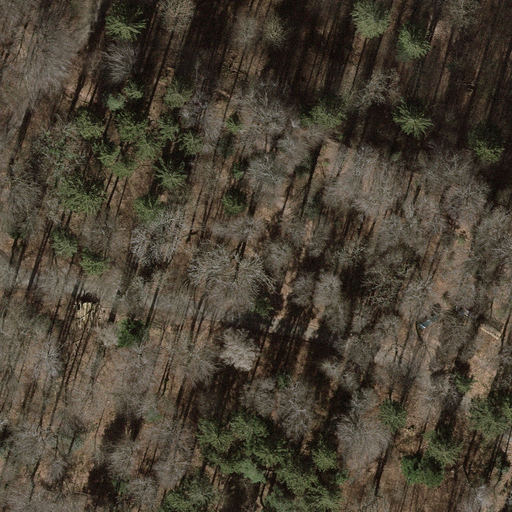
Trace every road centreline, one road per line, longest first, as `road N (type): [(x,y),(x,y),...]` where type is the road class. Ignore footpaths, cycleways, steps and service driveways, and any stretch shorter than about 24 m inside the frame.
road 1 (track): [(0,279),(337,337),(408,364),(511,427)]
road 2 (track): [(109,0),(0,147)]
